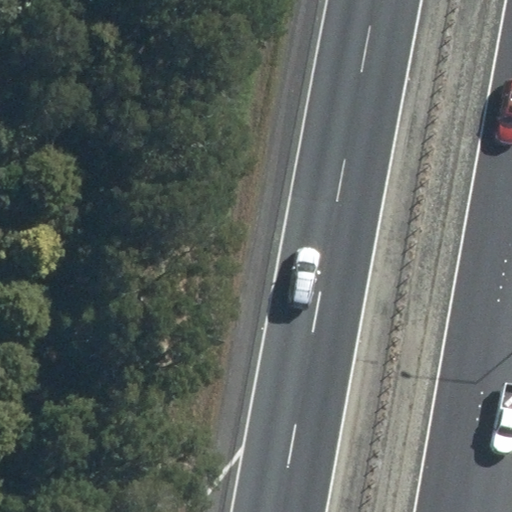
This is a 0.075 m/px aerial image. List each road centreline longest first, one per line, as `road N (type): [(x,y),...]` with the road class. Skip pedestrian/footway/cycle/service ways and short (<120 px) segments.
road 1 (motorway): [(282,511),(380,0)]
road 2 (motorway): [(511,264),(468,511)]
